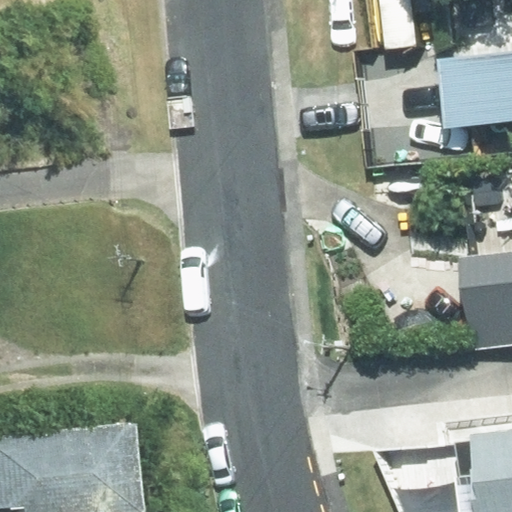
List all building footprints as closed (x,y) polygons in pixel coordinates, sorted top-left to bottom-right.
[(62,86),(104,72),(82,3),(40,17),(62,86)] [(511,47),(443,56),(451,124),(511,116),(511,47)] [(511,254),(468,259),(477,354),(511,350),(511,254)] [(108,511),(127,510),(114,412),(0,427),(0,501),(10,500),(12,511),(108,511)] [(511,511),(511,427),(482,431),(483,438),(462,441),(466,474),(481,472),(485,511),(511,511)]
